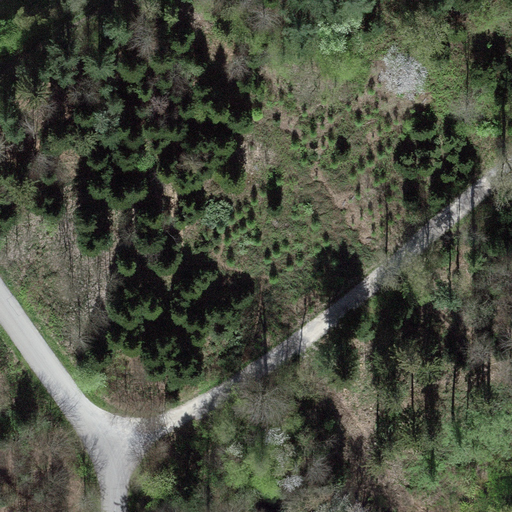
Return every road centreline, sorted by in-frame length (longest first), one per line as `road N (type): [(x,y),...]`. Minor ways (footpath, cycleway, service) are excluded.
road 1 (track): [(511,177),(220,405),(109,459)]
road 2 (track): [(0,299),(109,459)]
